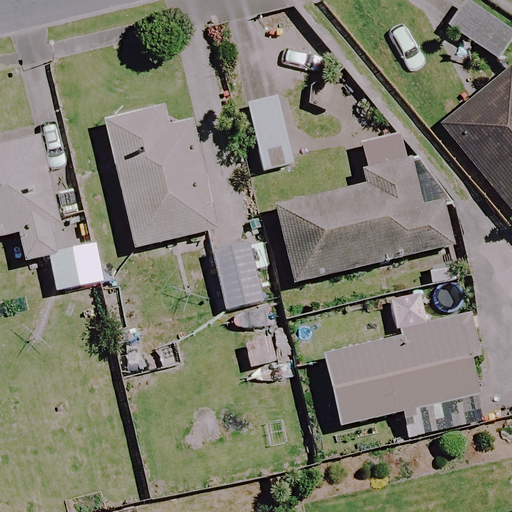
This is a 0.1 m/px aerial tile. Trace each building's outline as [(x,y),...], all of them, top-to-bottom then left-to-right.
[(511,38),(457,5),(440,32),(495,65),(511,38)] [(511,87),(505,79),(439,135),(484,187),(490,181),(511,206),(511,87)] [(163,134),(158,115),(100,128),(130,256),(212,236),(187,128),(163,134)] [(60,259),(35,145),(0,152),(0,243),(14,240),(20,268),(60,259)] [(419,212),(408,165),(361,177),(365,190),(269,214),(288,292),(448,253),(436,207),(419,212)] [(257,309),(246,252),(210,258),(221,315),(257,309)] [(290,363),(282,325),(231,335),(238,373),(290,363)] [(475,396),(455,325),(318,363),(338,435),(475,396)]
